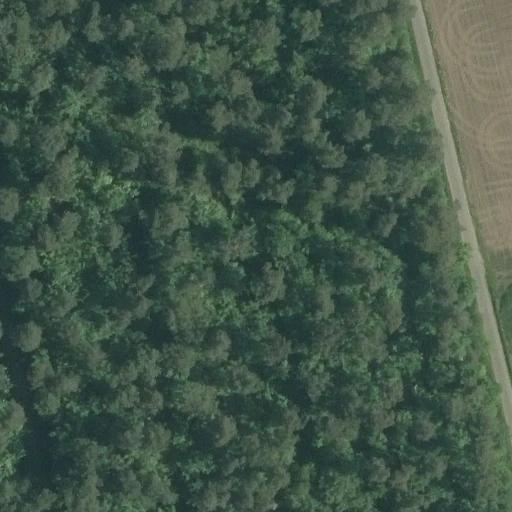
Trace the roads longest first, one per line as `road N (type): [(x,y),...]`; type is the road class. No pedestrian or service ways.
road 1 (unclassified): [(511,428),(410,0)]
road 2 (track): [(52,511),(0,283)]
